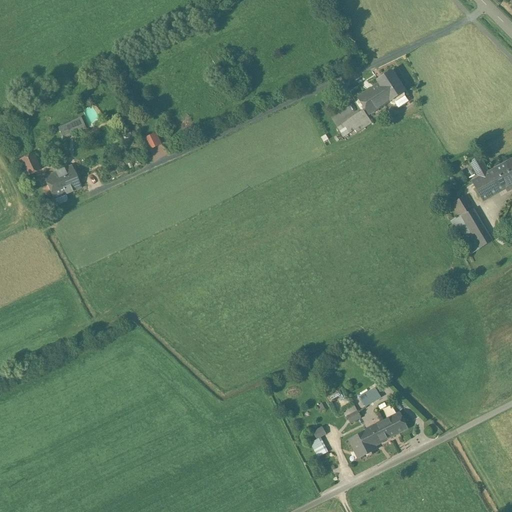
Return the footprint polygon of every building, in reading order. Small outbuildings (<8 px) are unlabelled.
[(379,84),(358,98),(369,115),(390,101),(391,101),(391,102),(405,93),(391,72),(377,81),(378,81),(377,81),(379,84)] [(372,123),(363,110),(342,124),(349,134),(351,137),(372,123)] [(82,119),(66,126),(70,133),(85,126),(82,119)] [(349,134),(342,124),(336,128),(343,138),(349,134)] [(66,126),(58,130),(61,137),(70,133),(66,126)] [(154,129),(140,136),(146,149),(160,141),(154,129)] [(467,157),(479,179),(489,174),(477,152),(467,157)] [(25,178),(39,172),(32,156),(18,162),(25,178)] [(479,179),(472,183),(483,202),(511,186),(511,160),(489,174),(479,179)] [(72,167),(42,181),(52,202),(56,200),(66,196),(81,188),(72,167)] [(66,196),(56,200),(59,205),(60,207),(67,203),(68,200),(66,196)] [(462,198),(450,206),(459,219),(471,211),(462,198)] [(459,219),(451,223),(469,254),(491,242),(473,210),(471,211),(459,219)] [(375,389),(360,398),(365,407),(380,398),(375,389)] [(357,411),(346,416),(350,424),(361,418),(357,411)] [(366,432),(368,436),(381,430),(386,439),(406,428),(399,414),(366,431),(366,432)] [(366,432),(349,440),(359,459),(377,450),(374,445),(386,439),(381,430),(368,436),(366,432)] [(322,438),(311,443),(318,458),(329,452),(322,438)]
